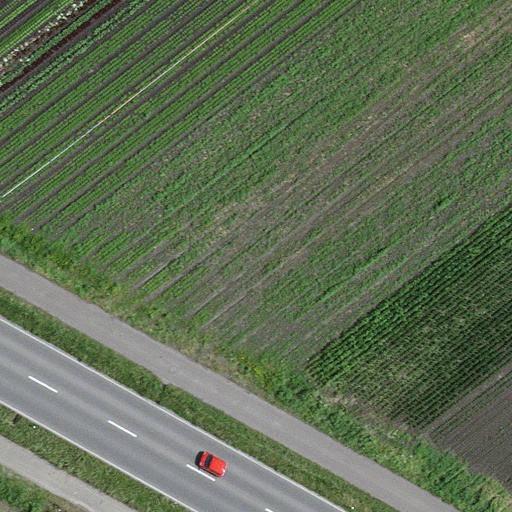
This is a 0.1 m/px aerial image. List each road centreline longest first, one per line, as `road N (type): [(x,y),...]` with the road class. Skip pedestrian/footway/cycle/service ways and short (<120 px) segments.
road 1 (track): [(0,255),(450,511)]
road 2 (primary): [(273,511),(0,359)]
